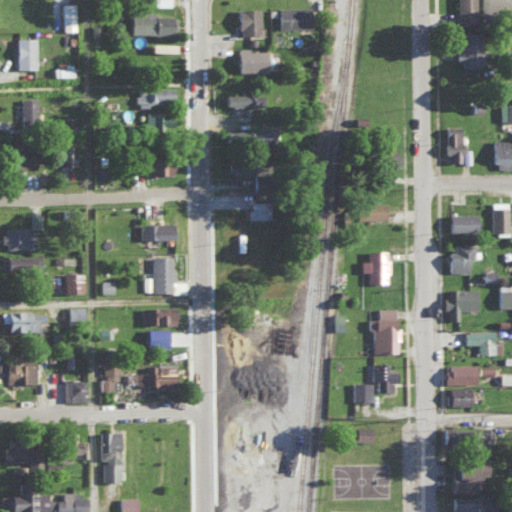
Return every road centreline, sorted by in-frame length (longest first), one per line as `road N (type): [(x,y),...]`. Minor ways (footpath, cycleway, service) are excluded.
road 1 (residential): [(215,511),(210,0)]
road 2 (residential): [(434,511),(430,0)]
road 3 (residential): [(215,412),(0,417)]
road 4 (residential): [(211,194),(0,201)]
